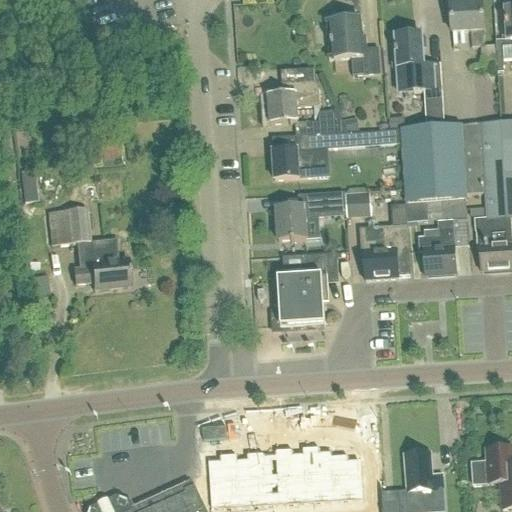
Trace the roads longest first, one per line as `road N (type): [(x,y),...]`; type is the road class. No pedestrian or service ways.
road 1 (unclassified): [(220,391),(198,24),(209,0)]
road 2 (residential): [(354,381),(362,296),(511,287)]
road 3 (tertiary): [(35,413),(220,391)]
road 4 (tertiary): [(354,381),(511,372)]
road 5 (tertiary): [(220,391),(354,381)]
